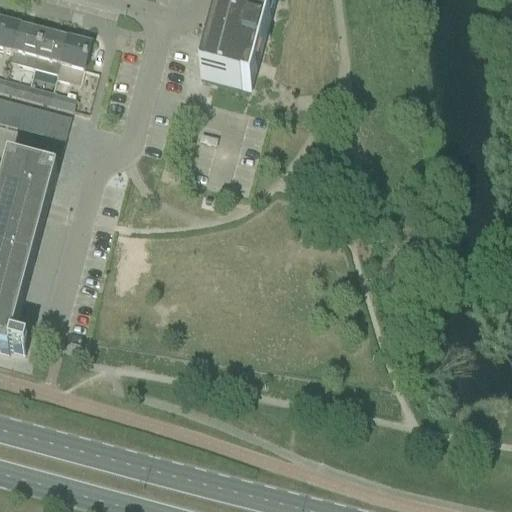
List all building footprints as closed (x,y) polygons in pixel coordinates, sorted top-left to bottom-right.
[(253,79),(274,0),(229,0),(206,86),(199,84),(199,85),(249,99),(250,97),(249,97),(253,79)] [(0,27),(0,55),(13,59),(20,33),(0,27)] [(32,76),(42,39),(20,33),(13,59),(10,70),(32,76)] [(59,71),(66,45),(42,39),(32,76),(56,83),(59,71)] [(90,52),(66,45),(59,71),(83,78),(90,52)] [(24,105),(27,94),(5,88),(2,99),(24,105)] [(49,112),(52,100),(27,94),(24,105),(49,112)] [(72,118),(75,107),(52,100),(49,112),(72,118)] [(0,131),(5,132),(11,109),(0,106),(0,131)] [(17,135),(23,113),(11,109),(5,132),(17,135)] [(29,139),(35,116),(23,113),(17,135),(29,139)] [(43,132),(47,119),(35,116),(29,139),(41,142),(43,132)] [(66,138),(69,126),(47,119),(43,132),(66,138)] [(264,151),(266,121),(243,119),(241,149),(264,151)] [(62,151),(66,138),(43,132),(41,142),(40,145),(62,151)] [(59,164),(62,151),(40,145),(36,158),(59,164)] [(11,349),(45,221),(47,212),(56,180),(7,167),(0,191),(0,359),(8,361),(9,358),(24,362),(27,353),(11,349)]
